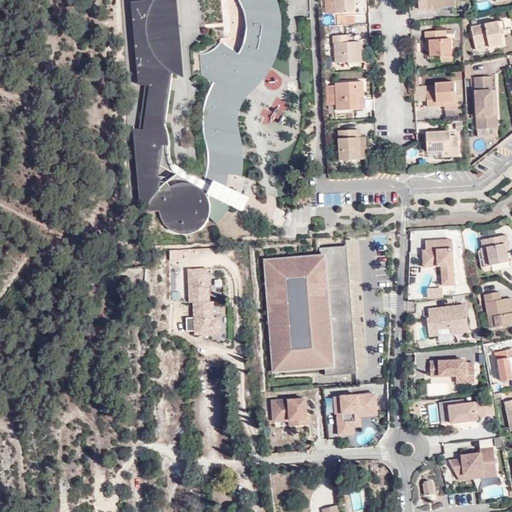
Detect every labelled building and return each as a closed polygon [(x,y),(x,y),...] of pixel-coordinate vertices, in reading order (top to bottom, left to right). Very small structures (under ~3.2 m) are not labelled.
[(135,0),(142,81),(153,84),(148,123),(138,124),(144,200),(150,200),(146,209),(163,208),(163,209),(165,215),(168,220),(172,224),(177,227),(183,229),(188,231),(194,231),(199,229),(204,227),(209,223),(213,219),(215,214),(223,220),(235,203),(194,179),(184,179),(175,183),(169,177),(167,177),(166,170),(166,162),(168,142),(174,141),(173,130),(171,121),(178,67),(171,63),(164,59),(159,53),(155,47),(152,40),(149,33),(149,24),(149,16),(151,8),(153,2),(154,0),(135,0)] [(164,59),(171,63),(178,67),(181,68),(189,69),(182,0),(154,0),(153,2),(151,8),(149,16),(149,24),(149,33),(152,40),(155,47),(159,53),(164,59)] [(212,160),(210,170),(209,177),(217,181),(224,164),(234,169),(233,133),(242,127),(243,118),(239,112),(236,111),(230,108),(233,101),(238,91),(244,82),(249,83),(256,83),(257,83),(260,80),(261,77),(262,73),(262,70),(260,66),(264,57),(255,52),(264,32),(273,35),(275,18),(276,18),(279,17),(281,14),(282,11),(281,8),(280,5),(275,3),(269,1),(269,0),(245,0),(249,9),(250,15),(250,24),(249,34),(248,39),(246,45),(245,49),(224,39),(219,44),(214,48),(208,51),(202,53),(204,70),(217,79),(213,89),(210,100),(208,109),(208,123),(210,136),(213,150),(212,160)] [(236,111),(239,112),(243,118),(243,113),(244,106),(247,99),(251,92),(252,91),(270,71),(274,65),(279,56),(283,46),(286,35),(287,25),(287,14),(285,4),(284,0),(269,0),(269,1),(275,3),(280,5),(281,8),(282,11),(281,14),(279,17),(276,18),(275,18),(273,35),(264,32),(255,52),(264,57),(260,66),(262,70),(262,73),(261,77),(260,80),(257,83),(256,83),(249,83),(244,82),(238,91),(233,101),(230,108),(236,111)] [(336,0),(326,0),(327,9),(337,8),(336,0)] [(355,0),(336,0),(337,8),(356,8),(356,1),(355,0)] [(488,0),(478,3),(480,10),(490,8),(488,0)] [(442,10),(462,9),(461,1),(442,2),(442,10)] [(337,11),(338,21),(346,21),(345,11),(337,11)] [(491,34),(492,42),(507,39),(502,16),(473,21),(476,36),(491,34)] [(432,47),(433,51),(442,50),(456,50),(455,34),(446,34),(446,25),(426,27),(426,35),(431,35),(432,47)] [(363,57),(362,38),(358,38),(352,38),(352,30),(333,31),(334,39),(336,39),(337,59),(363,57)] [(491,34),(476,36),(478,45),(492,42),(491,34)] [(496,113),(493,73),(475,74),(480,126),(500,125),(500,113),(496,113)] [(450,103),(449,99),(462,98),(460,76),(438,78),(438,86),(429,87),(430,105),(450,103)] [(339,105),(361,104),(361,91),(368,91),(367,77),(338,78),(338,80),(339,100),(339,105)] [(338,80),(329,81),(329,100),(339,100),(338,80)] [(361,91),(361,104),(369,104),(368,91),(361,91)] [(276,97),(264,118),(275,125),(288,104),(276,97)] [(450,109),(462,108),(462,98),(449,99),(450,103),(450,109)] [(233,133),(234,169),(245,169),(246,167),(247,157),(248,147),(247,136),(245,126),(243,118),(242,127),(233,133)] [(341,157),(362,155),(360,132),(360,125),(340,126),(341,157)] [(430,127),(431,147),(455,145),(455,152),(464,152),(463,135),(454,135),(454,125),(430,127)] [(360,132),(362,155),(369,155),(367,132),(360,132)] [(169,177),(180,170),(182,169),(179,159),(177,156),(174,141),(168,142),(166,162),(166,170),(167,177),(169,177)] [(431,147),(431,154),(455,152),(455,145),(431,147)] [(194,179),(235,203),(244,208),(249,200),(228,188),(217,181),(209,177),(179,159),(182,169),(180,170),(194,179)] [(224,164),(217,181),(228,188),(234,169),(224,164)] [(482,240),(484,248),(488,247),(491,265),(509,262),(506,245),(509,244),(507,235),(482,240)] [(423,249),(423,266),(441,266),(442,285),(455,285),(452,239),(426,240),(427,250),(423,249)] [(325,375),(357,374),(347,245),(324,247),(325,254),(265,259),(274,371),(324,368),(325,375)] [(481,249),(484,267),(491,265),(488,247),(484,248),(481,249)] [(170,260),(183,260),(183,250),(170,250),(170,260)] [(215,302),(211,302),(210,271),(189,271),(190,302),(194,302),(195,336),(224,335),(223,318),(215,318),(215,302)] [(171,300),(180,299),(180,291),(171,291),(171,300)] [(511,324),(511,298),(502,301),(500,291),(485,294),(489,317),(495,316),(497,328),(511,324)] [(464,304),(429,309),(429,317),(427,318),(429,336),(438,335),(437,329),(439,329),(451,327),(452,333),(468,331),(464,304)] [(489,317),(491,329),(497,328),(495,316),(489,317)] [(511,345),(496,348),(497,356),(499,355),(504,377),(511,375),(511,345)] [(431,375),(457,374),(464,374),(464,381),(474,381),(473,361),(465,361),(465,358),(430,359),(431,375)] [(376,405),(376,394),(335,397),(336,413),(338,412),(339,434),(354,433),(353,426),(352,412),(360,411),(359,406),(376,405)] [(305,399),(273,401),(274,421),(290,419),(290,426),(307,424),(305,399)] [(449,406),(452,422),(477,419),(477,416),(486,415),(484,401),(476,402),(449,406)] [(377,414),(376,405),(359,406),(360,411),(352,412),(353,426),(360,426),(360,415),(377,414)] [(430,406),(431,423),(445,421),(444,405),(430,406)] [(479,451),(460,454),(461,457),(448,458),(458,478),(463,477),(463,473),(481,470),(482,475),(495,473),(491,446),(479,448),(479,451)] [(423,494),(433,494),(433,481),(423,481),(423,494)] [(502,485),(481,487),(483,497),(504,495),(502,485)]
